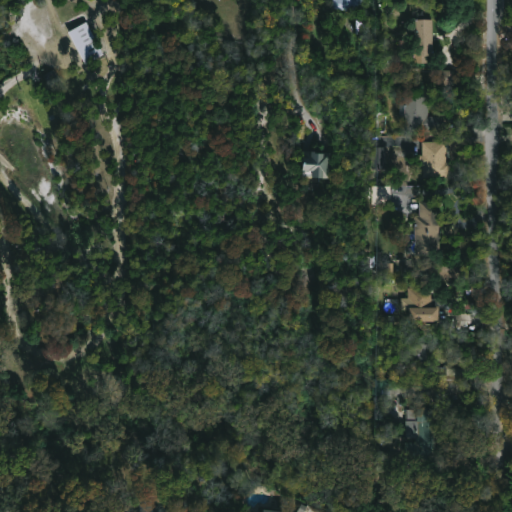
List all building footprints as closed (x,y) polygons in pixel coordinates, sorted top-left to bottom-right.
[(363,0),(363,4),(360,4),(359,11),(333,8),(333,0),(363,0)] [(105,55),(86,65),(68,31),(80,25),(77,20),(84,17),(105,55)] [(429,63),(414,63),(414,19),(434,19),(434,56),(429,56),(429,63)] [(453,71),(437,71),(437,84),(453,84),(453,71)] [(430,96),(430,116),(445,116),(444,130),(405,130),(405,113),(400,113),(401,103),(406,103),(406,95),(430,96)] [(446,142),(446,148),(449,148),(449,161),(452,161),(452,177),(425,178),(425,166),(420,166),(420,155),(424,155),(424,142),(446,142)] [(333,152),(332,178),(315,178),(315,170),(304,170),(304,151),(333,152)] [(372,204),(389,204),(390,186),(372,186),(372,204)] [(441,202),(441,223),(443,223),(443,235),(446,235),(446,240),(443,240),(443,256),(417,255),(418,217),(422,217),(423,202),(441,202)] [(420,283),(420,288),(435,288),(435,308),(442,308),(442,324),(412,323),(413,311),(406,311),(406,299),(411,299),(411,288),(413,288),(413,283),(420,283)] [(416,345),(436,344),(435,366),(408,365),(408,343),(416,345)] [(393,419),(378,419),(379,379),(394,380),(393,419)] [(439,408),(439,421),(444,421),(444,445),(440,445),(440,459),(418,459),(419,438),(408,438),(409,421),(420,421),(420,408),(439,408)] [(187,510),(186,511),(140,511),(141,497),(154,497),(154,509),(187,510)]
